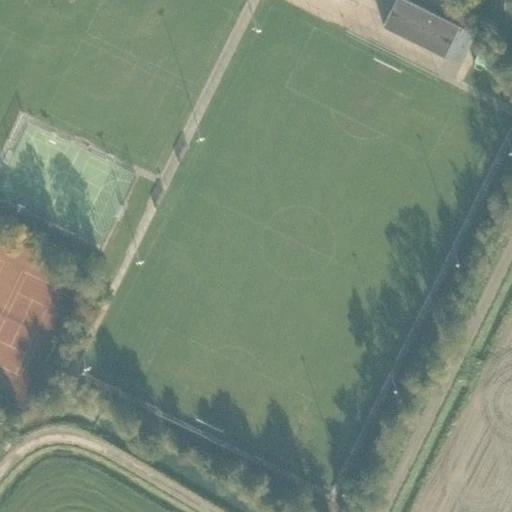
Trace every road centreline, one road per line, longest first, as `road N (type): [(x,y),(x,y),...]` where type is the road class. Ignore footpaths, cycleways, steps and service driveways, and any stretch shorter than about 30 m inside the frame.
road 1 (track): [(511,249),(380,511)]
road 2 (track): [(211,511),(87,441),(61,435),(40,438),(0,471)]
